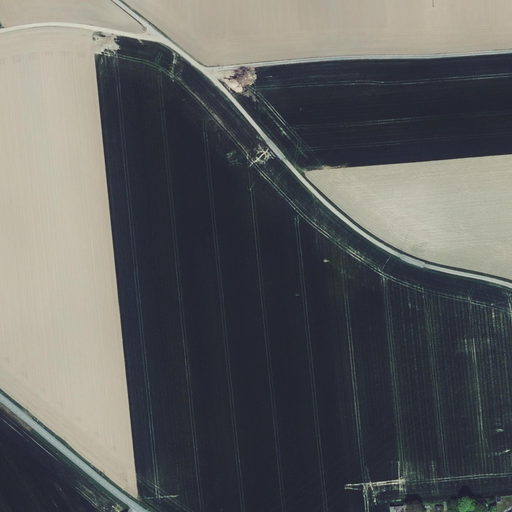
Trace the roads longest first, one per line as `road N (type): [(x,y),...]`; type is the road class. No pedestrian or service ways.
road 1 (unclassified): [(114,0),(220,85),(302,180),(373,241),(418,263),(511,285)]
road 2 (track): [(511,51),(203,70)]
road 3 (tertiary): [(0,397),(142,511)]
road 4 (track): [(0,31),(80,26),(166,40)]
